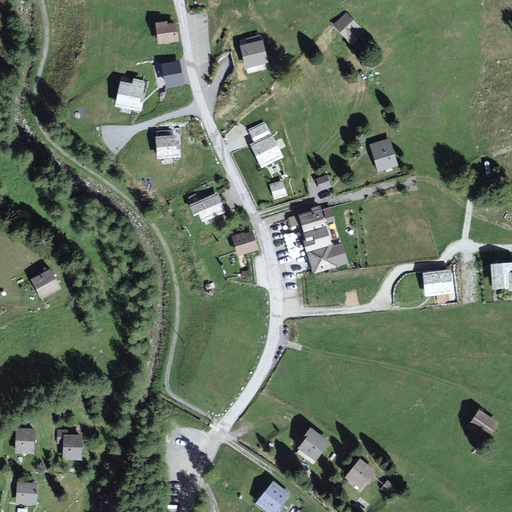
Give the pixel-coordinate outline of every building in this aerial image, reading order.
[(360,26),(346,10),(330,24),(350,47),(360,38),(354,31),(360,26)] [(166,22),(156,24),(159,43),(178,41),(176,23),(167,25),(166,22)] [(261,35),(239,40),(246,69),(268,64),(261,35)] [(182,62),(161,65),(165,90),(185,86),(182,62)] [(144,89),(120,84),(115,107),(139,112),(144,89)] [(264,119),(246,129),(254,145),(251,149),(262,170),(285,159),(264,119)] [(177,138),(156,139),(157,160),(178,159),(177,138)] [(390,140),(371,146),(380,172),(398,166),(390,140)] [(327,174),(317,177),(320,189),(330,186),(327,174)] [(282,180),(269,184),(274,199),(286,195),(282,180)] [(218,194),(191,205),(198,224),(226,213),(218,194)] [(330,246),(323,224),(335,220),(331,206),(287,219),(291,229),(298,227),(313,274),(347,264),(341,243),(330,246)] [(251,232),(231,239),(237,257),(257,251),(251,232)] [(511,264),(492,265),(493,293),(511,292),(511,264)] [(452,270),(424,274),(428,296),(455,292),(452,270)] [(52,272),(32,281),(40,300),(61,290),(52,272)] [(497,424),(480,411),(467,428),(485,440),(497,424)] [(36,429),(16,428),(15,454),(34,455),(36,429)] [(67,430),(56,429),(56,445),(64,445),(63,460),(82,460),(83,436),(67,435),(67,430)] [(329,443),(310,429),(296,448),(315,462),(329,443)] [(376,472),(360,460),(345,478),(361,491),(376,472)] [(388,480),(381,490),(388,495),(395,485),(388,480)] [(276,511),(290,495),(273,483),(256,505),(265,511),(276,511)] [(38,485),(18,484),(17,504),(37,505),(38,485)]
